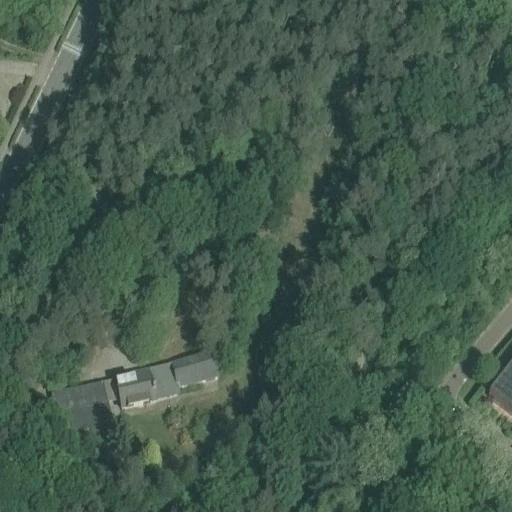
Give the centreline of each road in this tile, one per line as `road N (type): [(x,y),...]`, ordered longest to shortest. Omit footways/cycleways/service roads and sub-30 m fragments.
road 1 (tertiary): [(0,211),(103,0)]
road 2 (residential): [(431,415),(511,317)]
